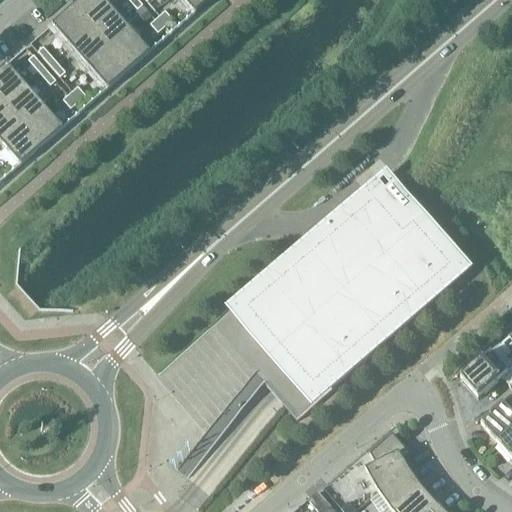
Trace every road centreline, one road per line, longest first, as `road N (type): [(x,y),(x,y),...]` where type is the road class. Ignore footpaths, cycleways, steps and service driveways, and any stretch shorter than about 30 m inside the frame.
road 1 (secondary): [(95,388),(216,253),(504,0)]
road 2 (secondary): [(488,0),(62,366)]
road 3 (residential): [(261,511),(416,384)]
road 4 (residential): [(509,511),(461,477),(416,384)]
